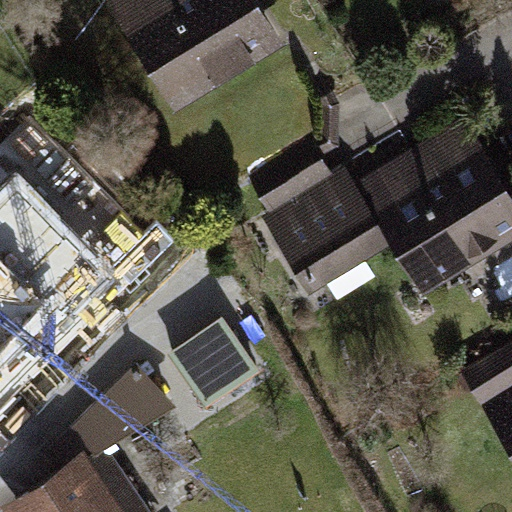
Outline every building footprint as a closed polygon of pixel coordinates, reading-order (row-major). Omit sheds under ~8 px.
[(287,54),(253,0),(99,0),(174,123),(287,54)] [(0,414),(112,304),(175,243),(158,222),(144,235),(30,117),(0,148),(0,414)] [(416,300),(511,243),(511,200),(466,123),(359,187),(342,158),(258,207),(312,299),(388,254),(416,300)] [(511,461),(511,353),(464,383),(511,461)] [(6,494),(18,511),(125,511),(83,449),(170,398),(135,359),(53,442),(65,455),(6,494)]
